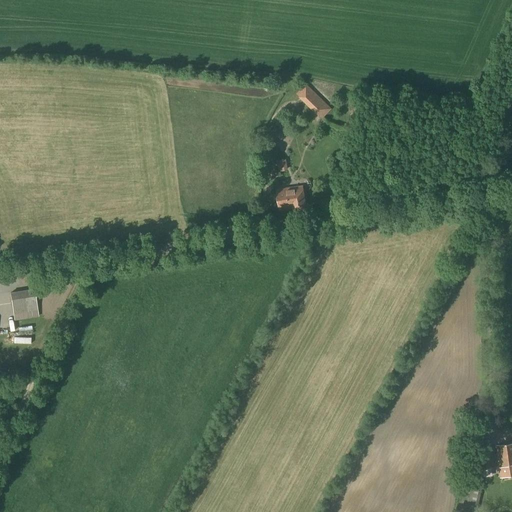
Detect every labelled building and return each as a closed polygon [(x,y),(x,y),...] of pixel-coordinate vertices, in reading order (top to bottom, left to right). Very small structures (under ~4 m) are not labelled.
[(322,119),(332,109),(306,84),(296,94),(322,119)] [(287,161),(279,162),(280,172),(288,171),(287,161)] [(293,210),(306,208),(303,186),(277,190),(279,210),(293,208),(293,210)] [(14,320),(38,316),(34,290),(10,293),(14,320)] [(511,442),(495,445),(498,468),(499,467),(500,477),(511,475),(511,442)] [(493,476),(492,469),(495,468),(491,446),(477,448),(480,470),(483,470),(483,477),(493,476)] [(474,486),(481,485),(480,475),(472,476),(474,486)] [(477,510),(481,490),(471,488),(467,508),(477,510)]
